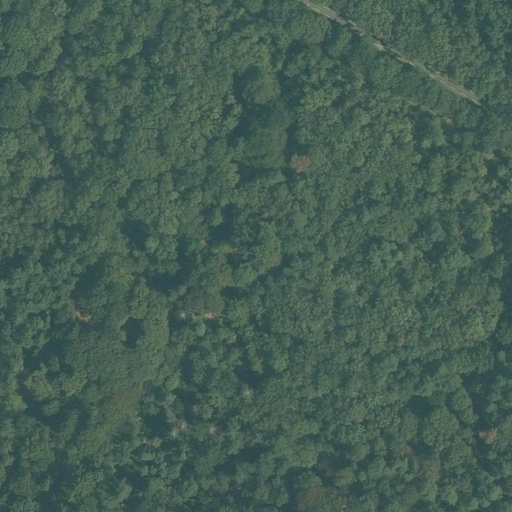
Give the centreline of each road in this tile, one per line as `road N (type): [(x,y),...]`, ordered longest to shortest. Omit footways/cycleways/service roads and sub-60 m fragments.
road 1 (unknown): [(166,0),(98,239),(82,446)]
road 2 (primary): [(511,122),(302,0)]
